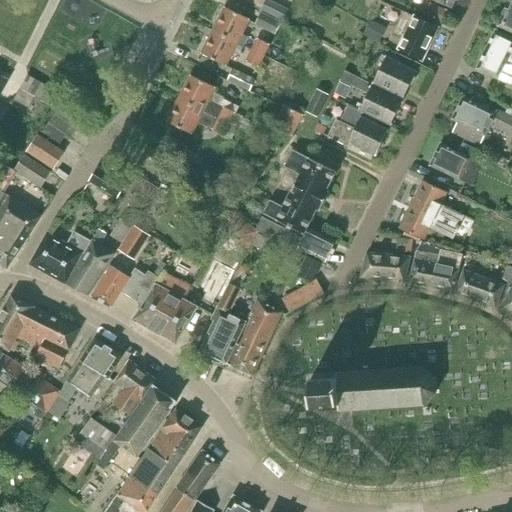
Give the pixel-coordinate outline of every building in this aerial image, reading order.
[(269,0),(264,0),(259,10),(282,21),(287,9),(269,0)] [(433,0),(451,9),(455,0),(433,0)] [(424,16),(442,25),(449,12),(430,3),(424,16)] [(511,6),(508,5),(497,26),(511,33),(511,6)] [(248,38),(242,35),(249,20),(224,7),(213,31),(243,46),(248,38)] [(393,34),(404,39),(399,49),(422,60),(437,28),(414,17),(404,12),(393,34)] [(280,23),(261,13),(255,24),(275,34),(280,23)] [(377,43),(382,33),(367,24),(361,34),(377,43)] [(511,85),(511,37),(496,30),(477,69),(511,86),(511,85)] [(226,67),(233,53),(238,56),(243,46),(213,31),(201,54),(226,67)] [(264,56),(269,45),(258,39),(252,50),(264,56)] [(258,67),(264,56),(252,50),(246,62),(258,67)] [(409,86),(412,84),(415,79),(414,76),(416,72),(382,55),(380,60),(384,62),(373,84),(403,99),(409,86)] [(255,80),(233,70),(228,81),(250,91),(255,80)] [(362,105),(358,103),(356,108),(390,125),(401,102),(371,88),(370,89),(367,87),(368,83),(345,72),(341,80),(352,85),(352,86),(368,93),(362,105)] [(0,94),(8,81),(0,75),(0,94)] [(209,100),(215,88),(190,76),(179,99),(229,124),(235,113),(224,107),(209,100)] [(316,118),(328,95),(315,88),(303,112),(316,118)] [(36,97),(20,89),(13,102),(29,110),(36,97)] [(91,99),(79,92),(73,102),(86,109),(91,99)] [(495,113),(463,98),(452,120),(457,122),(453,133),(475,143),(476,141),(481,143),(490,125),(511,135),(511,117),(497,110),(495,113)] [(192,135),(198,122),(224,136),(229,124),(179,99),(167,122),(192,135)] [(78,117),(61,105),(55,114),(72,126),(78,117)] [(303,115),(284,105),(272,127),(292,137),(303,115)] [(328,137),(348,147),(349,143),(375,156),(388,131),(361,118),(363,114),(348,106),(340,122),(336,120),(328,137)] [(48,123),(66,135),(72,126),(55,114),(48,123)] [(66,135),(48,123),(42,132),(60,144),(66,135)] [(64,153),(38,135),(27,152),(53,169),(64,153)] [(471,158),(441,143),(430,166),(460,181),(471,158)] [(300,174),(283,206),(270,200),(263,214),(303,234),(316,209),(320,211),(330,191),(326,190),(335,172),(336,173),(336,171),(294,149),(285,167),(300,174)] [(199,158),(184,150),(179,160),(194,168),(199,158)] [(24,155),(14,170),(41,188),(51,173),(24,155)] [(0,211),(0,265),(6,269),(42,217),(3,192),(9,181),(15,172),(0,162),(0,204),(3,207),(0,211)] [(125,184),(98,168),(90,181),(117,198),(125,184)] [(158,189),(137,175),(130,186),(152,199),(158,189)] [(447,193),(422,181),(400,229),(424,240),(430,229),(440,233),(452,239),(464,215),(441,205),(447,193)] [(288,247),(289,244),(300,250),(325,262),(334,242),(308,229),(303,238),(295,235),(261,217),(254,230),(288,247)] [(121,220),(111,236),(122,244),(132,229),(133,229),(134,227),(121,220)] [(122,244),(123,244),(122,246),(126,249),(121,259),(128,263),(134,254),(137,256),(148,239),(133,229),(132,229),(122,244)] [(91,242),(92,242),(85,254),(82,253),(65,284),(88,296),(118,250),(109,245),(107,249),(99,245),(105,234),(98,231),(91,242)] [(66,244),(47,233),(30,265),(65,284),(82,253),(85,254),(92,242),(91,242),(73,232),(66,244)] [(267,238),(258,234),(252,245),(261,250),(267,238)] [(413,242),(399,241),(397,254),(412,255),(413,242)] [(463,255),(440,250),(439,255),(437,265),(431,287),(453,292),(463,255)] [(439,255),(417,251),(409,283),(431,287),(437,265),(439,255)] [(367,253),(361,278),(404,282),(410,257),(367,253)] [(320,264),(308,257),(299,275),(312,281),(320,264)] [(504,286),(470,274),(473,264),(469,263),(465,271),(464,270),(455,293),(495,308),(504,286)] [(511,267),(506,265),(501,280),(511,284),(511,287),(498,310),(511,321),(511,267)] [(129,278),(112,267),(92,298),(111,307),(121,292),(129,278)] [(144,275),(135,269),(129,278),(121,292),(143,305),(160,279),(147,271),(144,275)] [(143,306),(135,318),(134,319),(176,342),(177,340),(196,308),(182,300),(189,288),(165,274),(165,273),(164,273),(160,279),(143,305),(143,306)] [(230,281),(216,273),(197,308),(211,316),(230,281)] [(313,281),(313,282),(296,292),(300,298),(289,304),(293,311),(324,294),(316,280),(313,281)] [(213,361),(219,363),(223,362),(226,363),(236,344),(246,322),(228,315),(240,291),(229,285),(213,317),(215,320),(200,351),(212,357),(213,361)] [(40,348),(36,356),(59,369),(80,329),(11,296),(0,315),(0,344),(10,350),(17,336),(40,348)] [(252,312),(254,313),(239,346),(236,344),(226,363),(253,375),(282,313),(257,301),(252,312)] [(81,361),(68,382),(68,381),(50,412),(59,419),(70,402),(69,402),(78,388),(92,397),(106,377),(108,379),(123,357),(95,339),(81,361)] [(0,361),(0,381),(9,388),(22,367),(4,355),(0,361)] [(123,389),(113,403),(131,416),(153,385),(156,380),(129,361),(114,382),(123,389)] [(27,399),(41,380),(22,367),(9,388),(27,399)] [(422,368),(336,373),(336,378),(310,380),(312,407),(338,405),(338,411),(425,405),(436,393),(435,377),(422,368)] [(41,380),(27,399),(39,407),(35,415),(41,420),(59,392),(41,380)] [(97,465),(104,470),(121,446),(138,457),(177,402),(153,386),(97,465)] [(163,429),(131,476),(158,495),(203,427),(176,409),(163,428),(163,429)] [(95,443),(94,443),(104,427),(91,418),(75,441),(89,451),(95,443)] [(100,458),(116,435),(104,427),(94,443),(95,443),(89,451),(100,458)] [(30,438),(22,433),(15,444),(23,449),(30,438)] [(176,487),(178,489),(162,511),(185,511),(194,500),(195,501),(221,464),(202,451),(176,487)] [(146,511),(158,495),(131,476),(106,511),(116,511),(121,505),(119,504),(122,499),(142,511),(146,511)] [(261,511),(233,496),(223,511),(261,511)] [(212,511),(214,509),(198,501),(192,511),(212,511)]
